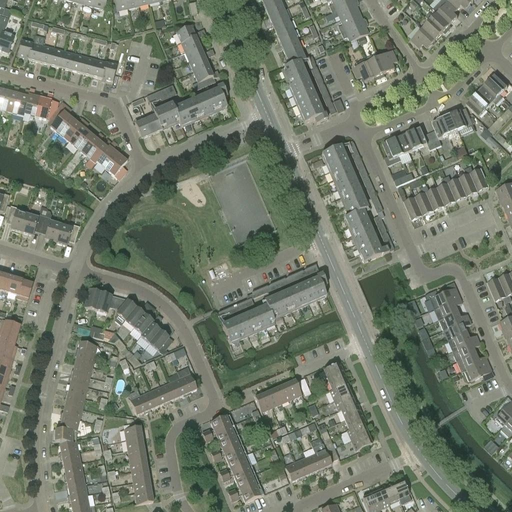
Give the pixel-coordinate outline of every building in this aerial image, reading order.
[(8,0),(6,0),(0,0),(0,16),(8,19),(10,13),(4,10),(8,0)] [(84,0),(83,6),(93,9),(95,0),(84,0)] [(107,0),(95,0),(93,9),(104,12),(107,0)] [(128,11),(124,0),(113,0),(117,13),(128,11)] [(138,9),(136,0),(124,0),(128,11),(138,9)] [(149,6),(147,0),(136,0),(138,9),(149,6)] [(260,0),(264,8),(279,2),(278,0),(260,0)] [(331,14),(357,3),(355,0),(353,0),(352,0),(335,0),(327,4),(331,2),(333,6),(329,8),(331,14)] [(444,0),(433,12),(437,15),(450,27),(457,19),(453,16),(457,12),(449,3),(448,4),(444,0)] [(451,0),(449,3),(457,12),(461,8),(465,12),(473,3),(468,0),(451,0)] [(279,2),(264,8),(268,18),(283,12),(279,2)] [(340,23),(359,15),(356,8),(358,7),(357,3),(331,14),(334,20),(338,18),(340,23)] [(191,18),(198,16),(195,4),(188,5),(191,18)] [(283,12),(268,18),(273,28),(288,22),(283,12)] [(340,35),(366,24),(364,20),(362,21),(359,15),(340,23),(342,27),(338,29),(340,35)] [(430,23),(442,35),(443,35),(445,37),(449,33),(447,31),(450,27),(437,15),(430,23)] [(288,22),(273,28),(277,38),(292,32),(288,22)] [(422,31),(435,43),(442,35),(430,23),(422,31)] [(368,36),(365,29),(367,28),(366,24),(340,35),(343,41),(347,39),(349,44),(368,36)] [(0,25),(0,52),(8,56),(14,39),(1,34),(4,27),(0,25)] [(176,35),(180,45),(204,34),(203,32),(194,36),(191,28),(176,35)] [(435,43),(422,31),(411,43),(419,51),(423,47),(427,51),(435,43)] [(292,32),(277,38),(281,48),(296,41),(292,32)] [(206,37),(204,34),(180,45),(185,55),(200,48),(197,41),(206,37)] [(363,38),(358,41),(360,47),(366,45),(363,38)] [(296,41),(281,48),(285,58),(301,51),(296,41)] [(32,45),(21,43),(17,58),(24,60),(23,64),(27,65),(28,61),(32,45)] [(32,45),(28,61),(39,64),(43,48),(32,45)] [(43,48),(39,64),(49,67),(53,51),(43,48)] [(189,65),(213,54),(212,52),(203,56),(200,48),(185,55),(189,65)] [(53,51),(49,67),(60,70),(64,54),(53,51)] [(301,51),(285,58),(290,68),(281,72),(297,65),(305,62),(301,51)] [(376,57),(385,76),(395,72),(393,67),(398,64),(393,53),(378,60),(376,57)] [(64,54),(60,70),(70,72),(74,56),(64,54)] [(213,54),(189,65),(193,75),(208,68),(205,61),(214,57),(213,54)] [(74,56),(70,72),(81,75),(85,59),(74,56)] [(385,76),(376,57),(366,61),(375,80),(377,83),(385,79),(384,76),(385,76)] [(330,117),(336,115),(332,104),(331,104),(330,102),(331,102),(324,87),(323,87),(323,85),(323,84),(317,69),(316,69),(315,67),(316,67),(312,58),(308,60),(313,71),(311,72),(330,117)] [(85,59),(81,75),(91,78),(95,62),(85,59)] [(375,80),(366,61),(355,66),(357,69),(353,71),(357,82),(362,80),(364,85),(375,80)] [(95,62),(91,78),(102,81),(106,65),(95,62)] [(102,81),(101,84),(105,85),(106,82),(112,84),(117,68),(106,65),(102,81)] [(300,71),(297,65),(281,72),(304,126),(314,121),(316,126),(327,121),(325,116),(320,118),(317,112),(323,109),(321,104),(315,107),(310,94),(315,92),(313,87),(308,89),(302,76),(308,74),(306,69),(300,71)] [(208,68),(193,75),(198,85),(201,84),(205,82),(209,81),(212,79),(213,81),(214,81),(219,78),(217,73),(211,75),(208,68)] [(487,85),(500,97),(507,90),(494,77),(487,85)] [(493,105),(498,109),(505,102),(500,97),(487,85),(480,92),(493,105)] [(162,102),(176,96),(172,87),(147,98),(149,105),(161,100),(162,102)] [(161,132),(161,133),(179,125),(181,129),(226,110),(222,100),(227,98),(222,87),(217,90),(219,94),(204,101),(201,95),(196,97),(199,103),(186,108),(184,103),(179,105),(181,110),(175,113),(173,108),(166,111),(164,106),(159,108),(161,114),(154,117),(155,117),(161,132)] [(12,116),(17,96),(19,90),(14,89),(13,95),(6,93),(1,113),(12,116)] [(24,98),(17,96),(12,116),(23,119),(30,91),(29,93),(25,92),(24,98)] [(34,92),(30,91),(23,119),(24,117),(34,119),(40,100),(33,98),(34,92)] [(473,100),(486,112),(493,105),(498,109),(493,105),(480,92),(473,100)] [(46,122),(51,103),(53,97),(48,95),(46,101),(40,100),(34,119),(46,122)] [(486,112),(473,100),(466,107),(479,120),(486,112)] [(338,116),(344,113),(339,102),(333,104),(338,116)] [(49,121),(54,125),(50,129),(59,137),(72,121),(67,117),(71,112),(62,105),(49,121)] [(451,117),(460,139),(475,133),(466,111),(451,117)] [(497,122),(502,127),(508,121),(503,116),(497,122)] [(155,117),(154,117),(144,121),(151,136),(161,132),(155,117)] [(441,121),(448,138),(449,138),(450,142),(456,139),(458,140),(460,139),(451,117),(441,121)] [(68,144),(85,124),(82,121),(78,125),(72,121),(59,137),(68,144)] [(151,136),(144,121),(135,126),(141,141),(151,136)] [(448,138),(441,121),(432,125),(439,142),(448,138)] [(85,124),(68,144),(77,151),(90,136),(84,131),(88,126),(85,124)] [(411,134),(418,151),(428,147),(421,130),(411,134)] [(490,136),(486,130),(480,135),(484,141),(490,136)] [(402,138),(409,155),(418,151),(411,134),(402,138)] [(99,135),(95,140),(90,136),(77,151),(86,159),(99,143),(103,138),(99,135)] [(392,142),(399,159),(409,155),(402,138),(392,142)] [(401,163),(399,159),(392,142),(383,147),(388,159),(384,160),(388,169),(401,163)] [(104,147),(99,143),(86,159),(94,166),(96,164),(113,143),(111,145),(108,143),(104,147)] [(96,164),(105,171),(118,156),(112,151),(116,146),(113,143),(96,164)] [(377,215),(383,213),(376,198),(375,195),(369,180),(368,180),(367,178),(368,178),(361,162),(361,163),(360,160),(353,145),(352,143),(347,145),(348,148),(377,215)] [(506,143),(502,147),(507,151),(511,147),(506,143)] [(338,149),(321,156),(348,218),(344,220),(363,266),(389,255),(388,254),(386,249),(375,254),(371,243),(377,241),(375,236),(369,238),(364,226),(369,223),(367,218),(362,221),(360,216),(369,212),(368,209),(363,211),(361,206),(366,203),(364,198),(359,201),(353,188),(359,186),(357,181),(351,183),(346,170),(352,168),(350,163),(344,165),(338,149)] [(459,162),(468,158),(464,149),(455,153),(459,162)] [(127,163),(118,156),(105,171),(119,183),(127,173),(122,169),(127,163)] [(459,162),(457,158),(442,164),(444,168),(459,162)] [(321,162),(312,166),(314,171),(323,167),(321,162)] [(423,178),(429,175),(426,169),(420,172),(423,178)] [(467,170),(478,194),(489,189),(481,171),(473,174),(471,169),(467,170)] [(478,194),(467,170),(464,172),(466,177),(459,180),(467,199),(478,194)] [(410,183),(407,177),(396,182),(398,188),(410,183)] [(467,199),(459,180),(451,184),(449,178),(445,180),(456,204),(467,199)] [(456,204),(445,180),(442,181),(444,187),(437,190),(445,209),(456,204)] [(500,204),(511,198),(511,185),(496,192),(499,199),(498,199),(500,204)] [(445,209),(437,190),(429,193),(427,188),(423,189),(434,213),(445,209)] [(434,213),(423,189),(420,191),(422,196),(415,199),(423,218),(434,213)] [(405,203),(403,204),(411,223),(423,218),(415,199),(407,203),(405,198),(406,198),(403,192),(402,192),(402,190),(398,192),(399,193),(399,194),(401,199),(403,198),(405,203)] [(3,196),(2,199),(0,197),(0,209),(5,211),(9,198),(3,196)] [(506,215),(511,211),(511,198),(500,204),(502,209),(503,209),(506,215)] [(6,222),(12,224),(10,231),(21,235),(27,216),(16,213),(17,210),(10,208),(6,222)] [(27,216),(21,235),(32,238),(35,230),(41,232),(45,219),(39,217),(38,220),(27,216)] [(386,249),(388,254),(394,252),(393,250),(394,250),(387,235),(387,236),(386,233),(379,218),(374,220),(386,249)] [(45,219),(41,232),(46,234),(44,242),(55,245),(61,227),(50,223),(51,220),(45,219)] [(67,248),(69,241),(75,242),(79,229),(73,227),(72,230),(61,227),(55,245),(67,248)] [(254,300),(318,272),(316,267),(252,294),(254,300)] [(2,273),(0,280),(0,292),(7,294),(12,277),(2,273)] [(289,295),(277,301),(274,295),(270,297),(272,303),(267,305),(265,301),(262,302),(266,311),(261,313),(258,308),(253,310),(256,316),(243,321),(241,315),(236,318),(238,323),(223,330),(230,346),(275,327),(273,322),(326,299),(322,289),(327,287),(322,276),(316,278),(318,283),(312,285),(310,280),(305,282),(307,288),(294,293),(292,288),(287,290),(289,295)] [(498,280),(509,305),(511,303),(510,298),(511,296),(511,282),(509,276),(498,280)] [(12,277),(7,294),(17,297),(22,283),(23,280),(12,277)] [(495,304),(503,301),(505,306),(509,305),(498,280),(487,285),(495,304)] [(17,297),(16,300),(27,304),(33,286),(22,283),(17,297)] [(427,296),(434,312),(460,301),(455,290),(437,298),(435,293),(427,296)] [(95,313),(100,295),(89,292),(84,310),(95,313)] [(100,295),(95,313),(107,316),(112,298),(100,295)] [(229,316),(253,305),(251,300),(216,315),(218,318),(229,314),(229,316)] [(434,312),(439,322),(457,314),(455,309),(462,306),(460,301),(434,312)] [(125,323),(136,309),(127,302),(116,316),(125,323)] [(136,309),(125,323),(133,330),(144,316),(136,309)] [(443,333),(469,322),(467,317),(460,320),(457,314),(439,322),(443,333)] [(144,316),(133,330),(142,337),(140,339),(153,323),(144,316)] [(503,336),(511,332),(511,319),(499,325),(502,331),(501,332),(503,336)] [(0,329),(0,333),(17,338),(20,327),(2,322),(0,329)] [(443,333),(448,343),(466,335),(464,330),(471,327),(469,322),(443,333)] [(153,323),(140,339),(149,346),(160,332),(152,325),(153,323)] [(88,338),(90,333),(79,330),(77,335),(88,338)] [(160,332),(149,346),(158,353),(161,349),(169,339),(160,332)] [(509,347),(511,345),(511,332),(503,336),(505,341),(506,341),(509,347)] [(17,338),(0,333),(0,344),(14,349),(14,348),(17,338)] [(452,354),(478,343),(476,338),(469,341),(466,335),(448,343),(452,354)] [(452,354),(457,364),(475,356),(473,351),(480,348),(478,343),(452,354)] [(0,355),(13,360),(17,349),(14,348),(14,349),(0,344),(0,355)] [(75,355),(94,359),(97,348),(80,344),(78,352),(76,351),(75,355)] [(0,366),(10,370),(13,360),(0,355),(0,366)] [(75,366),(92,370),(94,359),(75,355),(74,359),(76,359),(75,366)] [(457,364),(462,374),(466,373),(487,364),(485,359),(478,362),(475,356),(457,364)] [(129,369),(125,361),(119,364),(123,372),(128,370),(129,369)] [(487,364),(466,373),(471,383),(492,374),(487,364)] [(327,383),(344,376),(340,365),(323,373),(327,383)] [(0,378),(7,380),(10,370),(0,366),(0,378)] [(70,376),(89,380),(92,370),(75,366),(73,373),(71,372),(70,376)] [(70,387),(87,391),(89,380),(70,376),(69,380),(71,380),(70,387)] [(344,376),(327,383),(332,392),(329,393),(330,394),(348,386),(344,376)] [(180,381),(187,398),(190,397),(190,395),(197,392),(190,377),(180,381)] [(170,385),(176,401),(183,398),(183,400),(187,398),(180,381),(170,385)] [(302,394),(308,391),(304,381),(298,383),(302,394)] [(284,385),(291,402),(301,397),(295,382),(288,385),(287,383),(284,385)] [(160,390),(167,407),(171,405),(170,403),(176,401),(170,385),(160,390)] [(291,402),(284,385),(280,386),(281,388),(275,391),(281,406),(291,402)] [(348,386),(330,394),(334,404),(350,397),(346,387),(348,386)] [(65,397),(84,401),(87,391),(70,387),(68,394),(66,393),(65,397)] [(150,394),(156,409),(163,406),(164,408),(167,407),(160,390),(150,394)] [(281,406),(275,391),(268,394),(267,392),(264,393),(271,410),(281,406)] [(271,410),(264,393),(260,395),(261,397),(254,400),(261,415),(271,410)] [(140,398),(147,415),(151,414),(150,412),(156,409),(150,394),(140,398)] [(65,408),(82,412),(84,401),(65,397),(64,401),(66,401),(65,408)] [(350,397),(334,404),(338,414),(357,405),(354,406),(350,397)] [(147,415),(140,398),(130,403),(136,418),(143,415),(144,417),(147,415)] [(504,428),(511,419),(511,403),(496,420),(504,428)] [(357,405),(338,414),(340,413),(345,422),(361,415),(357,405)] [(60,418),(79,423),(82,412),(65,408),(63,415),(61,414),(60,418)] [(361,415),(345,422),(349,432),(347,433),(365,425),(361,415)] [(245,505),(264,497),(229,417),(210,425),(245,505)] [(79,423),(60,418),(59,422),(61,422),(60,430),(60,432),(72,433),(77,434),(79,423)] [(508,440),(511,435),(511,419),(504,428),(500,432),(508,440)] [(123,428),(124,432),(125,439),(141,436),(141,433),(143,433),(142,425),(134,426),(134,430),(130,431),(129,426),(123,428)] [(320,433),(325,431),(328,430),(326,425),(318,429),(320,433)] [(365,425),(347,433),(351,443),(367,436),(363,427),(365,426),(365,425)] [(303,430),(306,436),(316,432),(314,426),(303,430)] [(293,434),(296,441),(306,436),(303,430),(293,434)] [(60,445),(72,445),(72,433),(60,432),(60,433),(55,433),(54,444),(60,445)] [(283,439),(286,445),(296,441),(293,434),(283,439)] [(141,436),(125,439),(127,450),(145,447),(143,447),(141,436)] [(367,436),(351,443),(355,453),(372,446),(367,436)] [(59,459),(78,455),(76,444),(72,445),(60,445),(60,447),(59,448),(61,455),(59,455),(59,459)] [(488,453),(492,457),(499,450),(494,446),(491,450),(488,453)] [(145,447),(127,450),(129,462),(145,459),(144,454),(146,454),(145,447)] [(331,467),(323,447),(312,451),(315,456),(322,473),(325,472),(325,470),(331,467)] [(334,451),(328,453),(333,463),(338,461),(334,451)] [(63,469),(81,466),(78,455),(59,459),(60,463),(62,462),(63,469)] [(318,475),(322,473),(315,456),(305,460),(311,476),(318,473),(318,475)] [(145,459),(129,462),(131,473),(149,470),(149,468),(147,468),(145,459)] [(295,465),(302,482),(306,480),(305,478),(311,476),(305,460),(295,465)] [(302,482),(295,465),(284,469),(291,484),(298,481),(299,483),(302,482)] [(64,480),(83,477),(81,466),(63,469),(65,476),(63,477),(64,480)] [(149,470),(131,473),(133,484),(149,481),(148,476),(150,475),(149,470)] [(68,491),(85,487),(83,477),(64,480),(64,484),(66,484),(68,491)] [(149,481),(133,484),(135,495),(153,492),(152,489),(150,489),(149,481)] [(391,485),(398,502),(399,504),(403,507),(411,503),(401,481),(391,485)] [(381,489),(389,508),(390,508),(389,506),(398,502),(391,485),(381,489)] [(68,502),(87,498),(85,487),(68,491),(69,497),(67,498),(68,502)] [(380,511),(389,508),(381,489),(381,490),(382,492),(372,496),(379,511),(380,511)] [(153,492),(135,495),(136,507),(153,504),(152,497),(154,497),(153,492)] [(379,511),(372,496),(362,500),(366,511),(379,511)] [(72,511),(89,508),(87,498),(68,502),(69,505),(71,505),(72,511)]
